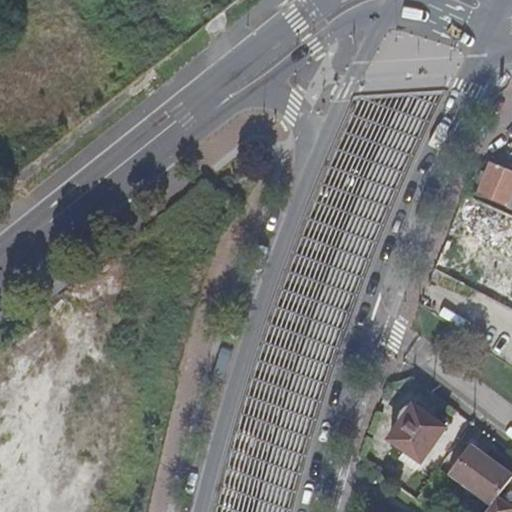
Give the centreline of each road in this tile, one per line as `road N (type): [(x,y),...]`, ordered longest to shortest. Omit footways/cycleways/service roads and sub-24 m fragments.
road 1 (motorway): [(426,0),(305,255),(230,511)]
road 2 (motorway): [(272,511),(336,268),(464,0)]
road 3 (secondary): [(323,145),(265,297),(205,511)]
road 4 (secondary): [(0,292),(262,84)]
road 5 (secondary): [(364,312),(491,40)]
road 6 (secondary): [(305,511),(364,312)]
road 7 (residential): [(511,421),(364,312)]
road 8 (secondary): [(399,1),(323,145)]
road 9 (secondary): [(262,84),(328,34),(399,1)]
